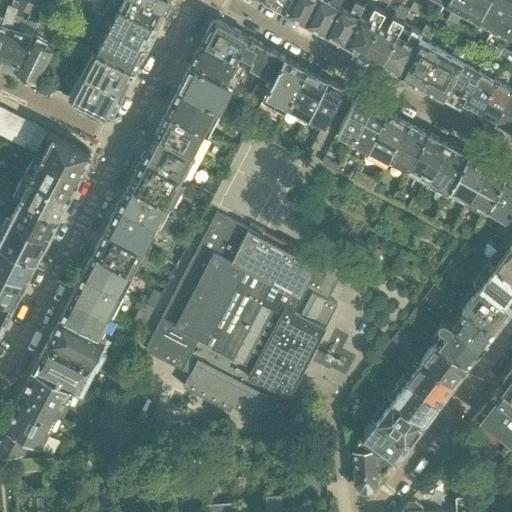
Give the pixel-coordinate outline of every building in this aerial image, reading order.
[(19,0),(17,6),(0,48),(0,63),(14,68),(31,35),(34,27),(38,19),(22,13),(27,0),(19,0)] [(39,21),(48,26),(60,3),(54,0),(49,0),(47,4),(39,21)] [(93,21),(108,28),(145,47),(157,23),(111,0),(110,0),(104,14),(98,11),(93,21)] [(111,0),(157,23),(163,12),(140,0),(111,0)] [(140,0),(163,12),(169,0),(140,0)] [(264,0),(283,10),(289,0),(264,0)] [(306,22),(317,0),(289,0),(283,10),(306,22)] [(323,31),(339,0),(317,0),(306,22),(323,31)] [(343,42),(365,2),(366,0),(339,0),(323,31),(343,42)] [(458,21),(462,13),(468,0),(448,0),(446,4),(454,8),(447,21),(440,17),(436,24),(452,33),(458,21)] [(468,0),(462,13),(477,21),(486,0),(468,0)] [(486,0),(477,21),(492,29),(507,0),(486,0)] [(511,0),(507,0),(492,29),(509,38),(511,32),(511,0)] [(362,52),(378,23),(384,12),(365,2),(343,42),(362,52)] [(410,8),(420,14),(423,7),(414,2),(410,8)] [(380,62),(397,33),(403,22),(402,22),(410,8),(401,3),(394,17),(393,17),(387,28),(378,23),(362,52),(380,62)] [(0,16),(0,48),(17,6),(11,4),(8,12),(6,12),(4,18),(0,16)] [(428,20),(436,24),(440,17),(423,7),(420,14),(429,18),(428,20)] [(206,33),(201,42),(245,64),(251,67),(262,44),(216,19),(212,21),(205,33),(206,33)] [(473,29),(458,21),(452,33),(467,41),(473,29)] [(397,33),(380,62),(399,72),(422,31),(403,22),(397,33)] [(422,31),(399,72),(401,73),(410,78),(422,84),(440,48),(428,42),(434,30),(435,29),(426,23),(425,25),(422,31)] [(108,28),(96,50),(134,69),(134,68),(141,55),(145,47),(108,28)] [(45,42),(31,35),(14,68),(15,69),(36,79),(55,42),(47,38),(45,42)] [(474,37),(472,43),(482,49),(485,43),(474,37)] [(190,63),(229,82),(234,85),(245,64),(201,42),(199,47),(198,47),(191,61),(191,62),(190,63)] [(440,48),(422,84),(436,92),(443,96),(443,95),(444,95),(463,61),(469,48),(458,42),(452,53),(451,54),(440,48)] [(268,87),(262,98),(285,109),(288,104),(306,67),(262,44),(251,67),(272,78),(268,87)] [(493,53),(498,56),(502,49),(497,47),(493,53)] [(511,64),(511,51),(503,47),(498,57),(511,64)] [(96,50),(84,74),(122,93),(122,92),(122,91),(128,79),(129,79),(134,69),(96,50)] [(480,70),(463,61),(444,95),(461,105),(479,72),(480,70)] [(179,85),(178,87),(216,107),(229,82),(190,63),(184,76),(183,76),(179,84),(179,85)] [(326,78),(306,67),(288,104),(308,114),(308,113),(326,78)] [(495,80),(479,72),(461,105),(477,113),(495,80)] [(122,93),(84,74),(72,97),(105,114),(112,112),(112,111),(116,102),(117,102),(122,93)] [(343,87),(326,78),(308,113),(325,122),(343,87)] [(511,90),(511,88),(495,80),(477,113),(494,122),(511,90)] [(262,98),(268,87),(257,81),(252,93),(262,98)] [(178,87),(166,110),(204,129),(216,107),(178,87)] [(511,90),(494,122),(511,131),(511,129),(511,90)] [(338,130),(352,138),(371,102),(357,94),(346,114),(338,130)] [(352,138),(367,146),(386,110),(371,102),(352,138)] [(0,132),(28,147),(40,126),(0,105),(0,132)] [(166,110),(154,133),(193,152),(197,154),(209,132),(204,129),(166,110)] [(384,165),(388,157),(407,120),(399,116),(399,117),(386,110),(367,146),(380,153),(375,162),(383,166),(384,165)] [(407,120),(388,157),(398,162),(408,168),(409,166),(427,131),(416,126),(416,125),(407,120)] [(28,147),(35,150),(80,173),(87,159),(88,159),(92,151),(90,150),(90,151),(46,129),(40,126),(28,147)] [(418,176),(427,181),(447,142),(441,138),(440,139),(428,132),(427,132),(427,131),(409,166),(420,172),(418,176)] [(143,155),(142,157),(180,176),(193,152),(154,133),(147,148),(146,148),(143,155)] [(439,182),(450,188),(467,153),(455,147),(455,146),(447,142),(427,181),(436,186),(439,182)] [(33,154),(24,172),(69,196),(73,188),(72,188),(80,173),(35,150),(33,154)] [(450,188),(469,198),(486,163),(467,153),(450,188)] [(321,163),(337,170),(340,164),(324,156),(321,163)] [(142,157),(129,183),(167,202),(180,176),(142,157)] [(487,208),(488,205),(504,173),(486,163),(469,198),(487,208)] [(203,190),(213,195),(226,169),(217,164),(203,190)] [(24,172),(13,193),(58,216),(65,202),(66,202),(69,196),(24,172)] [(364,185),(372,189),(378,177),(371,173),(364,185)] [(506,216),(511,207),(511,176),(504,173),(488,205),(506,216)] [(122,196),(116,207),(154,227),(167,202),(129,183),(122,196)] [(2,215),(5,216),(47,238),(51,231),(51,230),(58,216),(13,193),(2,215)] [(407,206),(413,209),(417,202),(419,198),(413,195),(407,206)] [(424,206),(417,202),(413,209),(420,212),(424,206)] [(112,215),(105,229),(143,249),(154,227),(116,207),(112,215)] [(232,405),(253,416),(255,417),(271,385),(289,395),(337,303),(328,298),(342,270),(282,239),(280,244),(262,235),(265,230),(250,222),(248,228),(216,211),(145,348),(182,368),(187,358),(195,362),(183,385),(229,410),(232,405)] [(0,240),(35,259),(36,258),(36,259),(44,244),(47,238),(5,216),(3,220),(6,222),(0,234),(0,240)] [(105,229),(94,250),(132,270),(143,249),(105,229)] [(0,267),(25,280),(29,273),(28,273),(35,259),(0,240),(0,267)] [(471,246),(478,250),(481,245),(474,241),(471,246)] [(511,244),(509,242),(494,263),(511,276),(511,244)] [(94,250),(83,272),(121,292),(132,270),(94,250)] [(474,280),(478,283),(510,308),(511,305),(511,276),(494,263),(490,260),(474,280)] [(450,261),(443,271),(453,278),(460,269),(450,261)] [(0,294),(13,302),(21,287),(22,287),(25,280),(0,267),(0,294)] [(83,272),(72,292),(110,312),(121,292),(83,272)] [(462,304),(465,307),(494,329),(505,315),(510,308),(478,283),(462,304)] [(148,303),(154,306),(162,292),(155,288),(148,303)] [(72,292),(61,314),(100,333),(110,312),(72,292)] [(0,321),(3,323),(7,316),(6,316),(13,302),(0,294),(0,321)] [(420,300),(407,317),(413,321),(426,304),(420,300)] [(133,324),(143,329),(154,309),(143,304),(133,324)] [(465,307),(452,324),(481,347),(485,341),(494,329),(465,307)] [(61,314),(47,342),(93,365),(99,368),(107,353),(100,350),(107,337),(100,333),(61,314)] [(432,336),(436,339),(439,341),(468,363),(477,351),(478,351),(481,347),(452,324),(445,319),(443,319),(442,319),(441,320),(440,320),(439,321),(439,323),(439,324),(439,325),(440,326),(432,336)] [(393,336),(402,343),(406,346),(411,338),(399,329),(393,336)] [(402,343),(393,336),(386,345),(379,354),(387,361),(395,353),(402,343)] [(436,339),(421,358),(453,383),(468,363),(439,341),(436,339)] [(34,367),(34,368),(79,391),(93,365),(47,342),(39,356),(33,367),(34,367)] [(421,358),(407,377),(439,401),(453,383),(421,358)] [(61,420),(56,418),(58,414),(64,402),(72,405),(79,409),(87,395),(79,391),(34,368),(19,395),(18,398),(3,426),(31,439),(52,450),(59,436),(54,433),(61,420)] [(498,385),(492,394),(511,409),(511,368),(498,385)] [(407,377),(392,396),(424,421),(439,401),(407,377)] [(348,395),(349,396),(344,403),(355,411),(360,404),(354,400),(358,395),(352,390),(348,395)] [(511,409),(492,394),(491,393),(476,413),(511,441),(511,409)] [(392,396),(376,417),(407,442),(424,421),(392,396)] [(366,430),(361,437),(393,461),(407,442),(376,417),(373,415),(363,427),(366,430)] [(271,424),(272,435),(297,433),(297,423),(271,424)] [(253,426),(254,435),(270,433),(269,425),(253,426)] [(31,439),(3,426),(0,432),(0,454),(24,453),(31,439)] [(307,436),(308,455),(325,454),(324,435),(307,436)] [(393,461),(361,437),(353,450),(355,483),(361,489),(373,488),(378,481),(378,480),(393,461)] [(118,447),(102,439),(103,448),(118,447)] [(231,441),(224,441),(224,451),(232,450),(231,441)] [(79,451),(79,463),(85,463),(91,456),(91,450),(79,451)] [(15,458),(16,466),(22,465),(27,460),(25,455),(15,458)] [(266,511),(300,511),(300,505),(282,507),(281,494),(266,495),(266,511)] [(456,497),(456,508),(456,511),(473,511),(473,495),(456,497)] [(422,511),(423,511),(423,510),(422,506),(414,499),(409,500),(399,511),(422,511)] [(205,503),(205,511),(236,511),(236,501),(205,503)]
